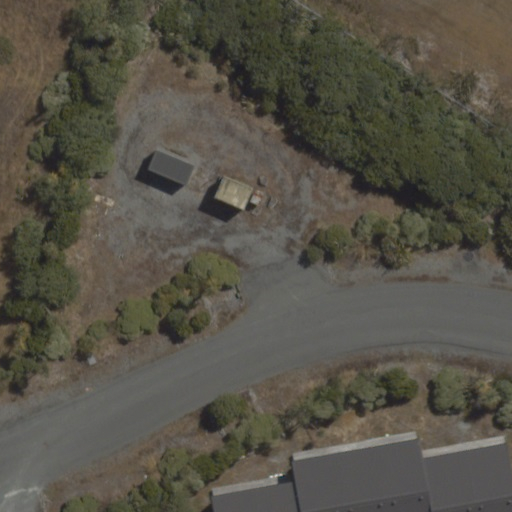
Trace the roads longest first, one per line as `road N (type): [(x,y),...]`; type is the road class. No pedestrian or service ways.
road 1 (unclassified): [(0,451),(317,320),(409,305),(511,319)]
road 2 (unknown): [(444,511),(454,482),(511,394)]
